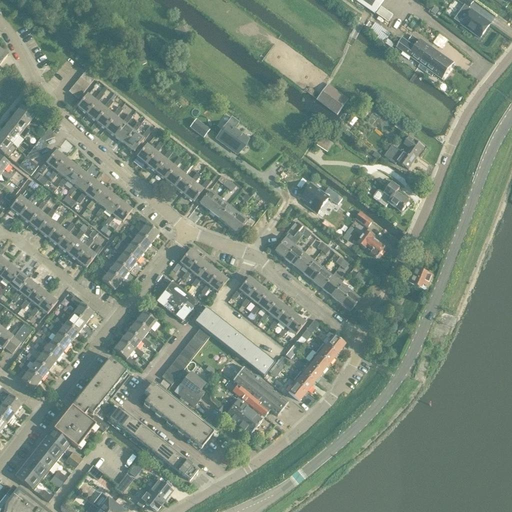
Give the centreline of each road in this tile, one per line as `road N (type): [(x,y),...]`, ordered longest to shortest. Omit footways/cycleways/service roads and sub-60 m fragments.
road 1 (tertiary): [(247,507),(298,477),(391,389),(511,113)]
road 2 (residential): [(362,344),(459,125),(511,55)]
road 3 (residential): [(138,294),(188,331),(130,403),(228,481)]
road 4 (residential): [(228,481),(324,407),(362,344)]
road 5 (residential): [(189,230),(47,104)]
road 6 (residential): [(116,317),(0,228)]
road 7 (residential): [(362,344),(252,254)]
